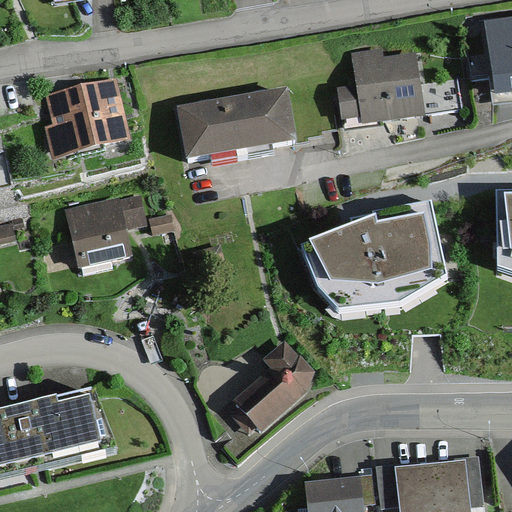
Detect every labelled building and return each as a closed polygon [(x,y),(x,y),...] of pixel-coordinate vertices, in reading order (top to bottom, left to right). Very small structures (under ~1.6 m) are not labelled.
[(511,24),(487,28),(498,100),(511,97),(511,24)] [(385,51),(358,56),(365,91),(341,95),(348,131),(429,116),(418,58),(388,64),(385,51)] [(114,84),(48,98),(55,131),(48,132),(55,161),(128,145),(114,84)] [(286,99),(180,116),(189,166),(295,148),(286,99)] [(140,197),(72,214),(86,271),(139,259),(132,234),(148,230),(140,197)] [(511,198),(504,198),(503,268),(511,271),(511,198)] [(378,221),(316,249),(331,290),(347,313),(405,307),(453,277),(435,207),(378,221)] [(171,217),(154,222),(158,238),(176,232),(171,217)] [(12,224),(0,227),(0,291),(5,290),(0,269),(0,242),(16,239),(12,224)] [(224,250),(203,256),(209,275),(230,269),(224,250)] [(275,374),(242,403),(268,432),(325,383),(292,346),(269,367),(275,374)] [(114,396),(0,422),(0,479),(42,470),(127,450),(114,396)] [(428,469),(382,474),(387,511),(409,509),(409,511),(470,511),(470,506),(490,503),(485,462),(428,469)] [(344,485),(311,488),(313,511),(367,511),(365,484),(344,485)]
